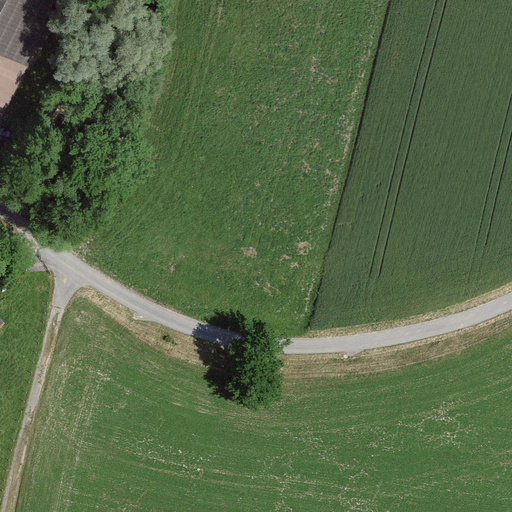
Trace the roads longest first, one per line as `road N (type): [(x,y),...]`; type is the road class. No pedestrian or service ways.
road 1 (unclassified): [(511,298),(460,320),(358,344),(270,342),(188,324),(92,279),(0,204)]
road 2 (track): [(12,511),(36,372),(92,279)]
